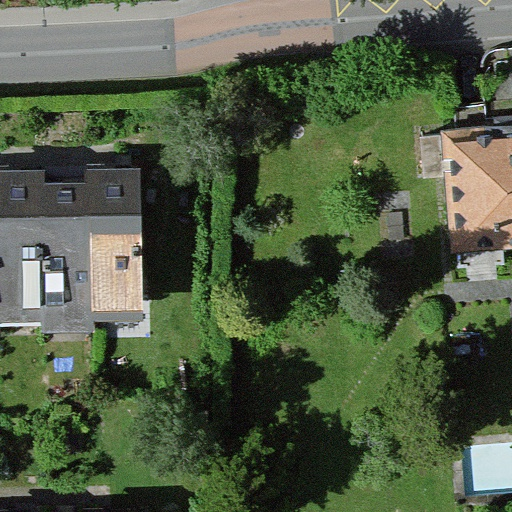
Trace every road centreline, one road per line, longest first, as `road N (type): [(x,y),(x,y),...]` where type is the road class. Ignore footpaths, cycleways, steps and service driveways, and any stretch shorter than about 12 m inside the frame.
road 1 (residential): [(511,12),(251,36)]
road 2 (residential): [(251,36),(0,55)]
